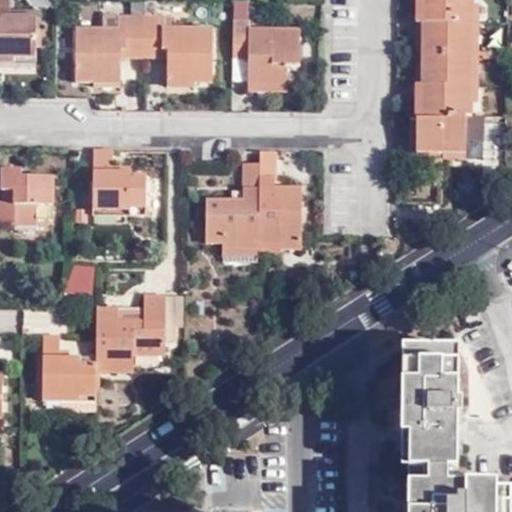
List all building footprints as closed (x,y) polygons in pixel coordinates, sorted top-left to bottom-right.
[(0,0),(0,59),(12,59),(12,62),(35,63),(36,21),(9,20),(10,0),(0,0)] [(415,120),(415,152),(442,153),(464,153),(464,142),(480,142),(480,117),(472,117),(472,105),(474,6),(474,0),(419,0),(420,8),(415,7),(415,22),(424,22),(422,83),(414,83),(413,99),(418,99),(418,120),(415,120)] [(474,6),(472,105),(478,104),(480,6),(474,6)] [(248,23),(248,7),(232,7),(232,22),(248,23)] [(118,36),(118,24),(118,20),(104,20),(103,36),(118,36)] [(248,23),(232,22),(232,48),(247,49),(247,85),(286,85),(286,68),(301,68),(300,31),(247,30),(248,23)] [(415,22),(414,83),(422,83),(424,22),(415,22)] [(144,57),(145,24),(118,24),(118,36),(103,36),(76,35),(76,88),(121,89),(122,65),(122,56),(144,57)] [(171,24),(145,24),(144,57),(168,58),(169,66),(168,90),(213,91),(214,37),(172,37),(171,24)] [(232,48),(232,84),(247,85),(247,49),(232,48)] [(144,65),(144,57),(122,56),(122,65),(144,65)] [(168,58),(144,57),(144,65),(169,66),(168,58)] [(286,94),(286,85),(247,85),(247,93),(286,94)] [(112,156),(92,156),(92,217),(129,218),(129,215),(145,214),(145,186),(130,186),(130,178),(111,178),(112,156)] [(273,161),(255,161),(255,172),(253,254),(276,254),(276,260),(296,260),(297,198),(270,197),(271,188),(273,188),(273,161)] [(215,252),(215,257),(253,258),(253,254),(255,172),(239,172),(238,209),(201,208),(201,252),(215,252)] [(15,208),(2,207),(0,207),(0,232),(36,233),(36,227),(54,227),(54,185),(22,184),(22,175),(3,175),(2,199),(15,199),(15,208)] [(2,199),(2,207),(15,208),(15,199),(2,199)] [(253,258),(253,262),(276,262),(276,260),(276,254),(253,254),(253,258)] [(94,271),(71,271),(61,299),(93,299),(94,271)] [(91,373),(91,380),(129,380),(129,364),(130,353),(161,353),(169,353),(169,336),(162,336),(163,304),(141,304),(141,316),(140,328),(114,329),(115,316),(93,316),(91,373)] [(141,316),(115,316),(114,329),(140,328),(141,316)] [(74,396),(91,396),(91,380),(91,373),(76,373),(76,365),(55,365),(56,342),(38,342),(37,402),(74,402),(74,396)] [(456,406),(455,351),(399,349),(398,455),(409,456),(406,511),(509,511),(509,489),(454,489),(454,423),(458,423),(462,405),(456,406)] [(130,353),(129,364),(161,364),(161,353),(130,353)] [(37,409),(90,409),(91,396),(74,396),(74,402),(37,402),(37,409)]
